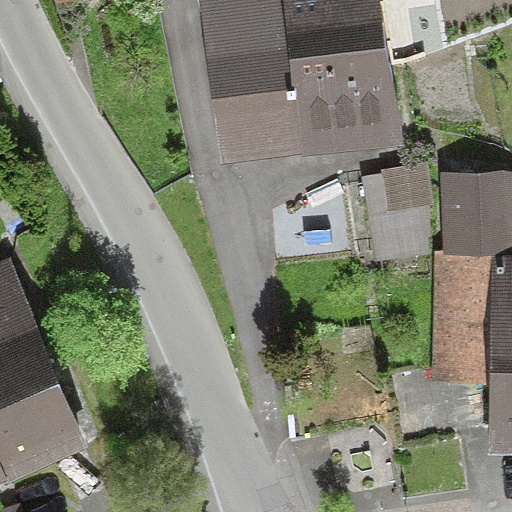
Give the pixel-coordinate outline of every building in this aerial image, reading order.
[(199,0),(221,162),(302,152),(303,158),(402,145),(383,0),(199,0)] [(421,171),(363,183),(379,259),(427,249),(419,213),(429,211),(421,171)] [(511,172),(444,172),(443,257),(500,258),(511,257),(511,172)] [(434,387),(498,388),(500,258),(443,257),(436,257),(434,387)] [(511,257),(500,258),(498,388),(496,455),(511,454),(511,257)] [(0,468),(76,434),(0,267),(0,468)]
